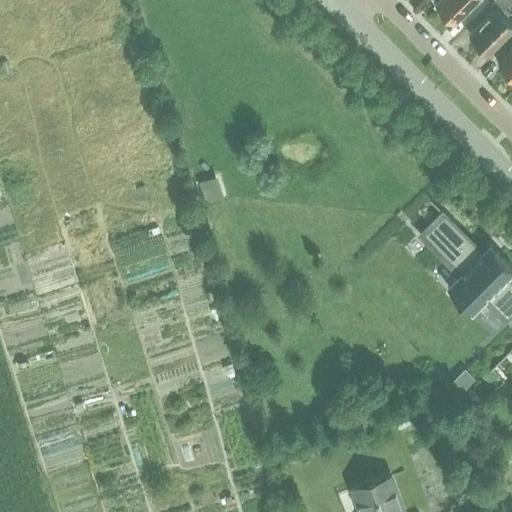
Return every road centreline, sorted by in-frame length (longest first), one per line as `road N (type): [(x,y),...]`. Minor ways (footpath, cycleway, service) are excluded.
road 1 (tertiary): [(511,179),(348,16)]
road 2 (residential): [(511,130),(381,0)]
